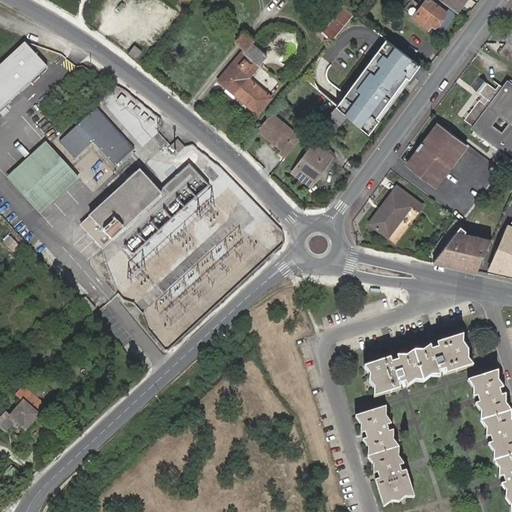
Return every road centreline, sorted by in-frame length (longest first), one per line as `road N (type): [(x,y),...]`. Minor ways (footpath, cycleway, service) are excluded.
road 1 (residential): [(370,511),(323,342),(430,305),(441,282)]
road 2 (tertiary): [(328,226),(496,0)]
road 3 (tertiary): [(168,371),(48,481),(27,511)]
road 4 (tertiary): [(299,254),(168,371)]
road 5 (tertiary): [(181,112),(303,229)]
road 6 (unknown): [(382,152),(452,199),(462,200),(489,169)]
